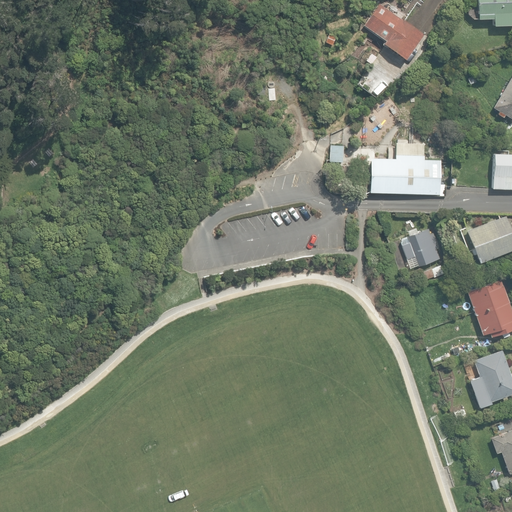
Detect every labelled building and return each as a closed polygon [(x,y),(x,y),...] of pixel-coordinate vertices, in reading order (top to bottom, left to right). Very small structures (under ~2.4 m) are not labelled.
[(492,19),(492,26),(511,25),(511,0),(476,0),(477,19),(492,19)] [(382,44),(404,60),(422,35),(379,3),(363,26),(384,41),(382,44)] [(335,35),(328,32),(324,43),(331,46),(335,35)] [(363,78),(368,68),(359,62),(353,72),(363,78)] [(504,115),(511,119),(511,74),(492,108),(498,111),(497,114),(502,117),(504,115)] [(469,85),(475,83),(473,77),(467,80),(469,85)] [(264,96),(265,85),(258,84),(256,95),(264,96)] [(368,192),(438,194),(439,160),(422,159),(423,143),(394,143),(394,159),(369,158),(368,192)] [(328,162),(342,162),(342,146),(329,146),(328,162)] [(490,188),(511,189),(511,154),(491,153),(490,188)] [(465,230),(477,262),(511,249),(511,237),(504,216),(465,230)] [(414,256),(418,266),(439,258),(435,248),(437,247),(432,234),(430,235),(427,228),(407,236),(407,237),(402,239),(400,242),(406,259),(414,256)] [(431,274),(441,270),(438,264),(429,268),(431,274)] [(459,275),(461,283),(470,280),(468,272),(459,275)] [(501,333),(502,337),(508,335),(507,331),(511,328),(511,313),(501,280),(466,291),(481,335),(488,333),(490,337),(501,333)] [(450,349),(452,355),(461,352),(458,346),(450,349)] [(468,380),(478,408),(490,403),(489,400),(511,392),(511,381),(500,349),(472,359),(478,376),(468,380)] [(453,412),(456,420),(466,417),(463,409),(453,412)] [(508,472),(508,473),(511,472),(511,429),(490,437),(495,453),(499,451),(507,473),(508,472)]
